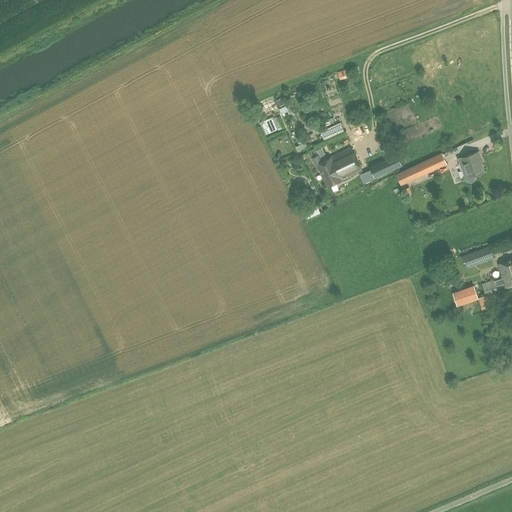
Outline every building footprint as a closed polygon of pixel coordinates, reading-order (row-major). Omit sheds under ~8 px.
[(340,79),(348,76),(346,69),(337,71),(340,79)] [(285,103),(282,98),(277,101),(280,106),(285,103)] [(324,130),(327,138),(346,130),(343,122),(324,130)] [(379,132),(385,147),(395,144),(389,129),(379,132)] [(311,146),(323,142),(321,137),(309,140),(311,146)] [(308,152),(310,157),(316,155),(319,154),(316,148),(308,152)] [(316,155),(310,157),(317,170),(319,169),(328,186),(361,170),(351,148),(322,161),(319,154),(316,155)] [(458,159),(465,179),(466,181),(469,182),(472,182),(474,180),(475,178),(475,175),(475,174),(484,171),(480,158),(481,158),(478,151),(462,157),(458,159)] [(442,152),(396,174),(401,185),(447,163),(442,152)] [(370,169),(374,178),(403,166),(397,154),(369,167),(370,169)] [(364,183),(374,178),(370,169),(360,174),(364,183)] [(316,203),(302,209),(307,219),(320,212),(316,203)] [(464,256),(462,256),(466,268),(489,260),(485,249),(484,249),(464,256)] [(503,278),(494,281),(496,286),(505,284),(506,287),(511,284),(511,259),(498,264),(503,278)] [(496,286),(494,281),(494,280),(482,284),(486,294),(497,291),(496,286)] [(458,305),(479,298),(474,285),(454,292),(458,305)] [(488,304),(485,296),(479,298),(481,306),(487,304),(488,304)]
